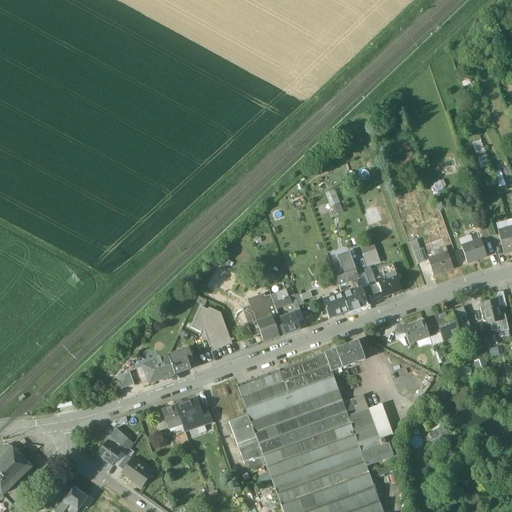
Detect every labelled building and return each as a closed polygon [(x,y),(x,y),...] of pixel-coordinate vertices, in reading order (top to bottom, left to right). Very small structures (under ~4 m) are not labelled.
[(483,140),(474,141),(479,168),(488,166),(483,140)] [(327,191),(334,216),(344,213),(337,189),(327,191)] [(495,235),(492,225),(486,227),(490,237),(495,235)] [(490,237),(486,227),(480,229),(484,239),(490,237)] [(511,240),(509,229),(498,232),(504,254),(511,252),(511,240)] [(416,239),(409,242),(413,252),(420,250),(416,239)] [(481,240),(462,247),(468,264),(487,257),(481,240)] [(446,248),(433,252),(435,258),(448,253),(446,248)] [(425,262),(420,250),(413,252),(418,265),(425,262)] [(376,251),(363,255),(367,267),(370,267),(380,263),(376,251)] [(435,258),(428,260),(433,276),(453,269),(448,253),(435,258)] [(335,274),(336,279),(356,271),(350,254),(337,259),(341,268),(333,271),(335,274)] [(376,285),(370,267),(367,267),(364,269),(370,287),(376,285)] [(363,289),(356,271),(336,279),(337,281),(342,294),(343,296),(362,289),(363,289)] [(324,287),(337,281),(336,279),(335,274),(321,279),(324,287)] [(396,275),(378,281),(383,297),(401,291),(396,275)] [(366,299),(362,289),(343,296),(349,313),(366,307),(363,300),(366,299)] [(497,301),(499,309),(503,307),(507,307),(503,292),(495,294),(497,301)] [(301,293),(295,296),(299,306),(305,303),(301,293)] [(271,296),(266,298),(264,294),(247,300),(250,306),(242,309),(253,338),(261,335),(264,343),(286,336),(271,296)] [(330,320),(349,313),(343,296),(342,294),(323,301),(330,320)] [(272,298),(276,310),(291,305),(294,312),(300,310),(299,306),(295,296),(290,298),(290,297),(278,301),(277,297),(272,298)] [(199,297),(197,303),(205,306),(207,300),(199,297)] [(497,301),(482,304),(487,325),(490,325),(502,322),(501,317),(499,309),(497,301)] [(216,348),(229,344),(219,316),(201,308),(191,329),(201,333),(204,332),(208,343),(213,342),(216,348)] [(452,312),(436,318),(441,333),(444,340),(453,337),(452,332),(458,330),(452,312)] [(301,330),(295,314),(280,319),(286,336),(301,330)] [(497,333),(508,330),(505,316),(501,317),(502,322),(490,325),(492,331),(497,330),(497,333)] [(436,318),(424,321),(430,337),(441,333),(436,318)] [(403,329),(406,338),(407,337),(409,345),(430,337),(424,321),(403,329)] [(485,325),(468,329),(472,345),(487,341),(489,341),(488,336),(485,325)] [(396,336),(397,341),(399,340),(406,338),(403,329),(403,327),(399,329),(397,332),(396,336)] [(441,333),(430,337),(433,346),(442,343),(441,341),(444,340),(441,333)] [(496,334),(488,336),(489,341),(487,341),(489,346),(498,344),(496,334)] [(406,338),(399,340),(405,346),(409,345),(407,337),(406,338)] [(336,350),(343,368),(365,360),(358,342),(336,350)] [(189,350),(168,358),(175,375),(191,370),(188,361),(192,359),(189,350)] [(343,368),(336,350),(325,354),(331,372),(343,368)] [(325,354),(237,386),(248,416),(256,438),(263,456),(351,424),(348,417),(331,372),(325,354)] [(168,358),(143,367),(150,385),(175,375),(168,358)] [(130,372),(118,377),(119,381),(122,389),(134,385),(130,372)] [(119,381),(112,384),(117,395),(123,393),(122,389),(119,381)] [(197,399),(176,406),(181,422),(182,424),(194,420),(195,425),(211,420),(208,410),(207,410),(207,409),(202,411),(202,412),(197,399)] [(176,406),(162,411),(167,426),(181,422),(176,406)] [(368,410),(348,417),(351,424),(361,454),(386,445),(384,439),(380,441),(368,410)] [(167,426),(162,411),(153,414),(160,432),(168,429),(167,426)] [(248,416),(229,423),(237,445),(256,438),(248,416)] [(351,424),(263,456),(263,458),(269,473),(272,482),(281,506),(369,474),(366,466),(394,456),(389,444),(386,445),(361,454),(351,424)] [(128,440),(116,429),(110,437),(117,443),(122,447),(128,440)] [(117,443),(110,437),(107,442),(114,447),(117,443)] [(256,438),(237,445),(244,464),(263,458),(263,456),(256,438)] [(114,447),(107,442),(99,454),(104,457),(102,459),(112,466),(121,453),(114,447)] [(2,459),(0,461),(0,492),(3,495),(31,468),(13,449),(11,447),(8,446),(5,446),(3,447),(1,449),(0,451),(0,454),(1,457),(2,459)] [(129,459),(126,456),(118,467),(123,471),(131,460),(129,459)] [(140,465),(132,459),(123,471),(122,473),(134,482),(135,480),(144,486),(150,477),(138,469),(140,465)] [(374,470),(376,476),(394,471),(392,465),(374,470)] [(269,473),(261,476),(265,485),(272,482),(269,473)] [(383,511),(369,474),(281,506),(283,511),(383,511)] [(79,490),(76,488),(73,488),(63,501),(69,506),(72,508),(78,511),(82,506),(88,498),(80,493),(79,490)] [(88,498),(82,506),(87,509),(94,500),(89,496),(88,498)] [(28,497),(16,507),(20,511),(21,511),(33,503),(28,497)] [(63,501),(56,511),(64,511),(69,506),(63,501)]
